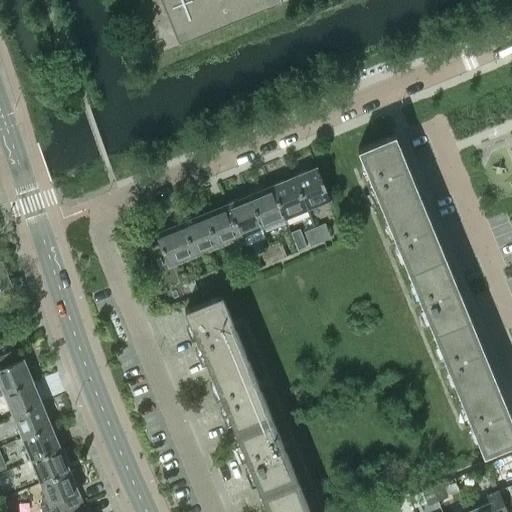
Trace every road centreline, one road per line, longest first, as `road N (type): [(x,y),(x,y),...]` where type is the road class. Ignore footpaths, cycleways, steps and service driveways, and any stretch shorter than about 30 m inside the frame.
road 1 (residential): [(214,511),(96,234),(110,204),(511,36)]
road 2 (tertiary): [(150,511),(62,293),(0,109)]
road 3 (residential): [(432,122),(496,280),(499,316)]
